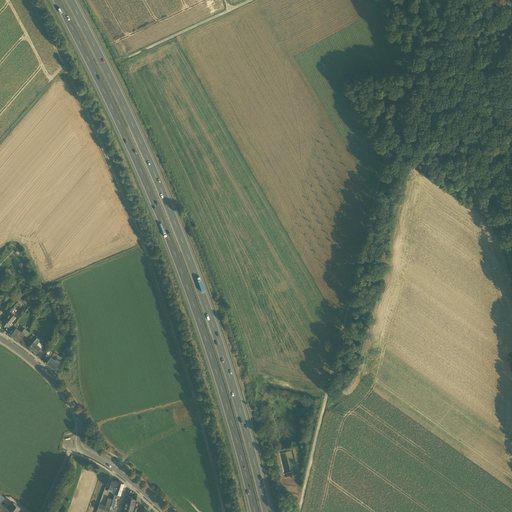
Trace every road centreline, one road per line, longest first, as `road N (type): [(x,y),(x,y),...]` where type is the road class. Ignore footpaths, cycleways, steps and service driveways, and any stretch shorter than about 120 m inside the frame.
road 1 (motorway): [(56,0),(114,112),(183,277),(255,511)]
road 2 (motorway): [(266,511),(194,273),(69,0)]
road 3 (track): [(223,511),(143,245),(28,0)]
road 4 (track): [(407,83),(299,511)]
road 5 (track): [(407,83),(468,176),(511,269)]
road 6 (track): [(143,245),(18,297),(0,318)]
road 7 (unknown): [(511,219),(467,147),(440,79)]
road 8 (track): [(250,0),(123,59)]
road 9 (residential): [(81,445),(67,398),(0,339)]
